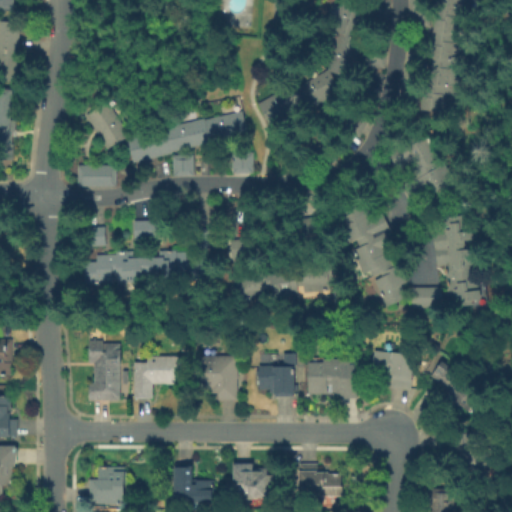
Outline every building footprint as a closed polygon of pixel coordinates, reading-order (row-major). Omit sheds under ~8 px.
[(0,10),(0,0),(14,0),(14,10),(0,10)] [(412,25),(412,0),(432,0),(432,25),(412,25)] [(470,0),(456,116),(423,112),(435,0),(470,0)] [(329,69),(339,34),(336,33),(346,2),(371,9),(352,76),(329,69)] [(0,82),(0,25),(20,25),(19,82),(0,82)] [(311,106),(303,89),(334,74),(342,91),(311,106)] [(260,104),(281,92),(292,111),(270,123),(260,104)] [(109,146),(94,120),(113,109),(129,134),(109,146)] [(134,163),(129,134),(244,112),(250,140),(134,163)] [(461,192),(437,205),(433,196),(414,206),(406,190),(422,182),(412,162),(399,168),(389,150),(429,129),(461,192)] [(230,152),(230,173),(251,172),(251,151),(230,152)] [(191,154),(170,154),(171,175),(192,175),(191,154)] [(114,187),(114,165),(76,163),(76,185),(114,187)] [(383,213),(369,218),(364,206),(340,215),(353,250),(351,251),(358,270),(368,266),(383,306),(405,298),(400,284),(402,283),(387,246),(394,243),(383,213)] [(474,213),(483,306),(454,309),(450,267),(438,269),(436,240),(450,239),(447,216),(474,213)] [(153,238),(153,219),(131,220),(132,239),(153,238)] [(103,244),(103,226),(89,226),(89,245),(103,244)] [(232,252),(243,250),(241,239),(230,240),(232,252)] [(134,260),(160,260),(160,252),(212,252),(212,281),(160,281),(160,279),(134,279),(134,275),(114,275),(114,284),(82,284),(82,261),(96,261),(96,253),(134,253),(134,260)] [(338,287),(279,305),(277,299),(247,308),(239,282),(328,254),(338,287)] [(439,286),(410,287),(411,307),(440,306),(439,286)] [(0,343),(13,344),(12,377),(0,376),(0,343)] [(122,344),(122,402),(91,402),(91,344),(122,344)] [(393,379),(374,378),(376,351),(416,355),(413,391),(392,389),(393,379)] [(430,376),(450,354),(485,385),(465,407),(430,376)] [(257,369),(283,369),(283,355),(297,355),(297,396),(257,396),(257,369)] [(154,400),(136,400),(136,364),(148,364),(148,357),(184,357),(184,385),(154,385),(154,400)] [(200,393),(200,389),(199,389),(200,357),(238,358),(236,401),(220,400),(220,394),(200,393)] [(310,395),(309,362),(354,361),(354,366),(359,366),(360,399),(343,399),(343,395),(310,395)] [(0,440),(0,400),(15,400),(14,440),(0,440)] [(6,496),(0,496),(0,449),(18,450),(18,467),(11,467),(11,489),(6,489),(6,496)] [(256,463),(256,469),(268,469),(268,478),(276,478),(276,498),(263,498),(263,497),(238,497),(238,483),(234,483),(234,463),(256,463)] [(175,466),(194,465),(195,479),(215,479),(215,505),(175,505),(175,466)] [(321,465),(321,473),(343,473),(343,498),(300,498),(300,465),(321,465)] [(99,466),(127,466),(127,505),(92,505),(92,482),(99,466)] [(424,511),(424,490),(455,490),(455,511),(424,511)]
